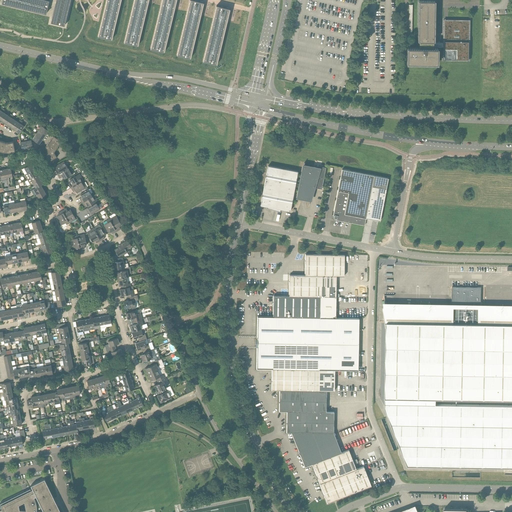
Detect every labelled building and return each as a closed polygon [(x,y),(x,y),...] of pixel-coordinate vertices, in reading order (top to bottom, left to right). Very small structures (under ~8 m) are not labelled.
[(49,1),(44,0),(2,0),(1,4),(45,15),(49,1)] [(70,0),(56,0),(51,23),(64,26),(70,0)] [(106,0),(98,37),(112,40),(121,0),(106,0)] [(134,0),(124,43),(138,46),(148,0),(134,0)] [(162,0),(150,49),(164,52),(176,0),(162,0)] [(192,0),(189,0),(177,55),(190,58),(204,3),(192,0)] [(419,42),(419,43),(418,43),(418,44),(417,44),(417,45),(418,45),(418,46),(419,46),(419,48),(407,48),(406,64),(438,65),(438,48),(433,48),(433,47),(443,47),(443,61),(469,61),(470,20),(443,20),(443,43),(440,43),(440,42),(439,42),(439,41),(438,42),(438,43),(433,43),(433,42),(435,42),(435,1),(418,1),(418,41),(419,42)] [(216,6),(203,61),(217,65),(230,9),(216,6)] [(1,121),(6,124),(12,115),(11,114),(9,117),(6,114),(1,121)] [(6,124),(10,127),(15,120),(11,118),(13,116),(12,115),(6,124)] [(10,127),(15,130),(21,121),(20,120),(18,123),(15,120),(10,127)] [(15,130),(19,133),(24,126),(20,124),(22,122),(21,121),(15,130)] [(38,131),(45,135),(48,130),(39,124),(38,126),(41,127),(38,131)] [(42,139),(45,135),(38,131),(36,134),(34,132),(33,133),(42,139)] [(37,148),(40,144),(39,144),(42,139),(33,133),(32,135),(35,136),(32,140),(34,141),(33,142),(37,148)] [(50,141),(58,147),(61,142),(53,136),(50,141)] [(33,149),(37,148),(33,142),(32,142),(31,140),(27,141),(27,138),(25,139),(27,149),(33,148),(33,149)] [(10,153),(15,152),(13,142),(8,143),(6,143),(1,141),(0,144),(0,151),(3,153),(10,153)] [(46,147),(45,158),(48,162),(57,157),(54,153),(58,147),(50,141),(46,147)] [(55,170),(57,174),(70,167),(68,164),(66,166),(64,162),(55,167),(57,169),(55,170)] [(27,174),(35,169),(32,164),(24,168),(27,174)] [(300,184),(296,183),(298,172),(268,166),(260,206),(263,206),(263,205),(283,209),(282,210),(290,211),(295,186),(299,187),(297,198),(310,200),(312,186),(315,187),(319,168),(313,167),(313,168),(303,166),(300,184)] [(70,167),(57,174),(60,178),(62,177),(64,179),(73,174),(70,167)] [(30,179),(37,174),(35,169),(27,174),(30,179)] [(342,170),(336,201),(333,216),(334,216),(334,219),(336,219),(336,220),(364,226),(372,187),(386,189),(388,179),(342,170)] [(33,183),(40,179),(37,174),(30,179),(33,183)] [(68,184),(71,188),(83,181),(79,174),(70,180),(71,182),(68,184)] [(34,190),(41,186),(43,184),(40,179),(33,183),(36,188),(34,189),(34,190)] [(83,181),(71,188),(73,192),(75,191),(77,193),(85,188),(83,185),(85,183),(83,181)] [(36,194),(44,190),(41,186),(34,190),(36,194)] [(44,190),(36,194),(39,199),(47,195),(44,190)] [(80,199),(82,203),(94,196),(93,193),(91,194),(88,190),(80,195),(81,197),(80,199)] [(87,205),(88,207),(98,202),(94,196),(82,203),(84,207),(87,205)] [(98,202),(88,207),(86,209),(88,213),(90,212),(91,215),(100,210),(98,206),(100,205),(98,202)] [(62,211),(69,223),(76,219),(70,210),(68,211),(66,209),(62,211)] [(66,225),(69,223),(62,211),(58,213),(59,215),(56,217),(62,225),(65,223),(66,225)] [(109,219),(116,232),(120,229),(119,227),(121,225),(116,215),(109,219)] [(112,234),(116,232),(109,219),(107,221),(108,223),(104,225),(109,234),(111,232),(112,234)] [(33,228),(41,226),(39,220),(32,223),(33,228)] [(93,229),(101,241),(105,238),(103,237),(106,235),(101,227),(97,229),(96,227),(93,229)] [(96,243),(101,241),(93,229),(87,232),(92,242),(95,240),(96,243)] [(39,239),(47,236),(45,230),(43,231),(35,234),(38,233),(39,239)] [(77,236),(80,250),(85,249),(84,246),(87,245),(84,234),(77,236)] [(75,251),(80,250),(77,236),(74,237),(74,239),(70,240),(72,250),(75,249),(75,251)] [(121,254),(122,255),(127,252),(126,250),(131,247),(128,242),(125,243),(124,243),(121,245),(122,246),(115,250),(117,253),(119,256),(121,254)] [(50,246),(43,249),(45,255),(52,252),(50,246)] [(305,276),(336,276),(344,276),(344,255),(305,255),(305,276)] [(121,269),(125,268),(123,258),(117,259),(118,262),(115,263),(116,269),(121,269)] [(118,279),(127,277),(128,277),(128,273),(131,273),(130,267),(125,268),(121,269),(121,271),(116,272),(118,279)] [(289,296),(320,297),(336,297),(336,276),(305,276),(289,275),(289,296)] [(12,288),(14,288),(12,277),(6,278),(8,286),(12,286),(12,288)] [(121,289),(129,287),(131,287),(130,281),(127,282),(127,277),(118,279),(119,286),(121,286),(121,289)] [(130,297),(135,296),(133,290),(130,291),(129,287),(121,289),(120,289),(121,296),(127,295),(128,297),(130,297)] [(481,288),(466,287),(452,287),(451,324),(419,324),(419,318),(412,318),(412,324),(386,323),(385,408),(408,466),(511,467),(511,405),(436,405),(436,400),(465,400),(511,400),(511,325),(488,325),(488,319),(484,319),(484,325),(480,325),(481,288)] [(135,296),(130,297),(131,300),(124,301),(125,304),(124,304),(125,309),(131,307),(132,309),(136,308),(135,303),(136,303),(135,301),(138,300),(137,295),(135,296)] [(273,317),(320,318),(320,297),(289,296),(273,296),(273,317)] [(135,321),(141,319),(142,319),(140,313),(136,314),(135,311),(126,313),(127,319),(134,318),(135,321)] [(257,344),(358,346),(359,319),(320,318),(273,317),(257,317),(257,344)] [(132,333),(141,329),(142,329),(141,326),(143,325),(141,319),(135,321),(134,321),(135,324),(130,326),(132,333)] [(84,332),(83,329),(82,320),(76,321),(78,333),(84,332)] [(140,342),(145,340),(147,340),(145,333),(142,334),(141,329),(132,333),(131,333),(132,336),(133,336),(134,339),(139,337),(140,342)] [(109,350),(115,348),(114,345),(119,344),(117,338),(108,341),(109,344),(107,345),(109,350)] [(143,353),(149,351),(151,350),(148,344),(146,344),(145,340),(140,342),(135,343),(136,344),(135,345),(136,347),(137,347),(138,350),(143,348),(144,352),(143,353)] [(272,369),(335,370),(358,371),(358,346),(257,344),(257,369),(272,369)] [(112,355),(113,357),(122,354),(121,349),(116,351),(115,348),(109,350),(111,355),(112,355)] [(150,363),(155,361),(154,356),(151,357),(149,351),(143,353),(143,354),(140,355),(143,362),(147,360),(149,364),(150,363)] [(148,374),(160,369),(164,367),(161,359),(155,361),(150,363),(151,366),(145,368),(147,372),(147,371),(148,374)] [(31,378),(37,377),(34,365),(32,366),(33,369),(30,369),(29,364),(28,364),(30,376),(31,376),(31,378)] [(64,369),(61,370),(62,372),(73,370),(72,364),(64,365),(64,369)] [(158,380),(165,377),(164,374),(163,374),(160,369),(148,374),(150,381),(157,378),(158,380)] [(280,390),(327,391),(334,391),(335,370),(272,369),(272,390),(280,390)] [(123,380),(131,377),(129,372),(124,373),(124,372),(118,373),(120,381),(123,380)] [(104,388),(106,388),(103,376),(98,378),(100,386),(103,385),(104,388)] [(124,386),(133,383),(131,377),(123,380),(124,386)] [(157,392),(166,388),(163,381),(167,380),(165,377),(158,380),(157,381),(158,383),(154,385),(157,392)] [(97,387),(100,386),(98,378),(92,379),(96,391),(98,390),(97,387)] [(94,391),(96,391),(92,379),(87,381),(89,389),(93,388),(94,391)] [(133,383),(124,386),(126,391),(134,389),(133,383)] [(166,388),(157,392),(159,395),(157,396),(160,402),(163,401),(164,401),(165,401),(166,401),(166,400),(171,398),(168,390),(167,391),(166,388)] [(287,411),(326,412),(327,391),(280,390),(279,411),(287,411)] [(134,400),(138,408),(143,405),(140,397),(138,395),(136,396),(137,399),(134,400)] [(133,410),(138,408),(134,400),(132,401),(131,399),(128,400),(133,410)] [(128,413),(133,410),(128,400),(125,401),(126,403),(124,405),(128,413)] [(122,415),(128,413),(124,405),(121,406),(120,404),(118,405),(122,415)] [(117,417),(122,415),(118,405),(115,406),(116,408),(113,409),(117,417)] [(112,420),(117,417),(113,409),(111,411),(110,408),(107,410),(112,420)] [(107,422),(112,420),(107,410),(105,411),(106,413),(103,414),(107,422)] [(291,433),(334,433),(334,412),(326,412),(287,411),(287,433),(291,433)] [(50,438),(56,437),(54,428),(51,429),(50,424),(47,424),(50,438)] [(17,446),(23,445),(22,439),(25,439),(24,430),(19,431),(20,434),(18,434),(18,437),(15,437),(17,446)] [(312,464),(341,453),(334,433),(291,433),(305,467),(312,464)] [(320,484),(356,469),(349,450),(341,453),(312,464),(320,484)] [(327,503),(336,500),(371,486),(364,468),(365,468),(364,466),(356,469),(320,484),(327,503)] [(30,489),(0,503),(0,507),(0,509),(0,511),(1,511),(0,511),(60,511),(44,479),(31,486),(32,489),(31,490),(30,489)]
